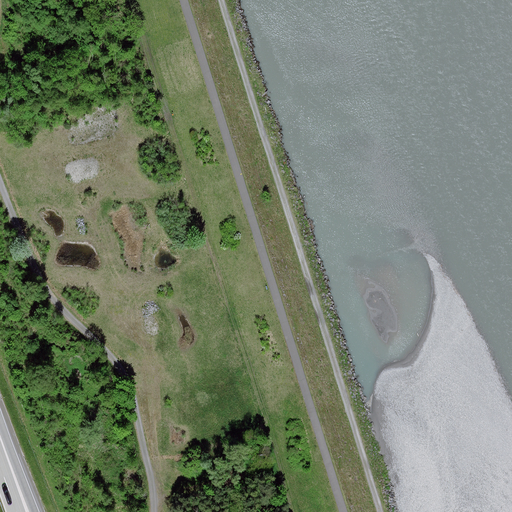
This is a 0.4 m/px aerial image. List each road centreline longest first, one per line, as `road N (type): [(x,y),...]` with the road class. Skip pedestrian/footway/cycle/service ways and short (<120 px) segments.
road 1 (track): [(219,0),(381,511)]
road 2 (track): [(183,0),(343,511)]
road 3 (track): [(0,154),(66,299),(130,370),(154,511)]
